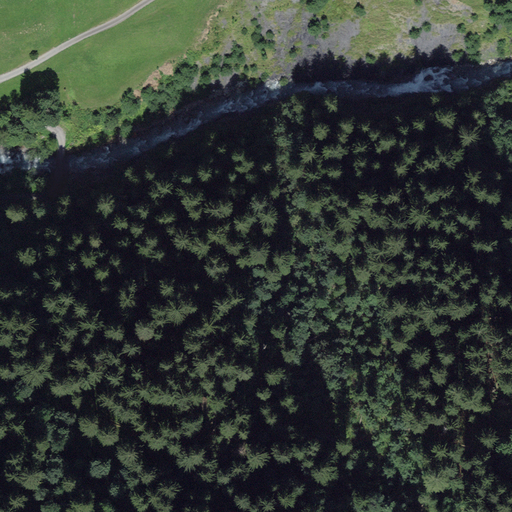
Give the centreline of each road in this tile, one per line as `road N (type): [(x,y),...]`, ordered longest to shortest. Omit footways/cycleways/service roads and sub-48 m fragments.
road 1 (track): [(0,79),(148,0)]
road 2 (track): [(27,204),(46,192),(62,165),(60,131),(0,122)]
